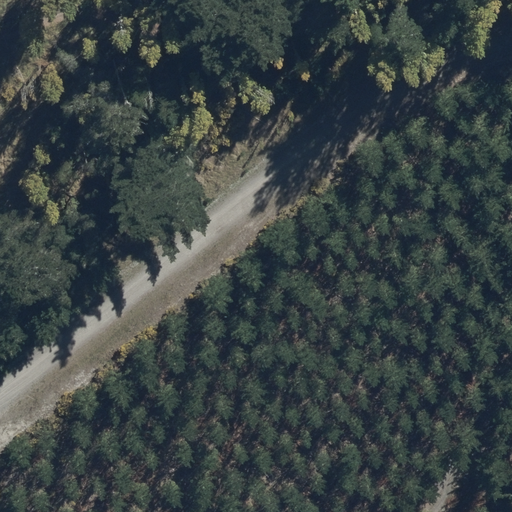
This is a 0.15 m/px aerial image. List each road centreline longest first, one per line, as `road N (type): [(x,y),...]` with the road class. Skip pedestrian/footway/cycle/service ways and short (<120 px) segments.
road 1 (track): [(511,43),(458,61),(0,406)]
road 2 (track): [(0,24),(62,8),(105,17),(163,0)]
road 3 (track): [(511,446),(474,436),(454,445),(414,511)]
